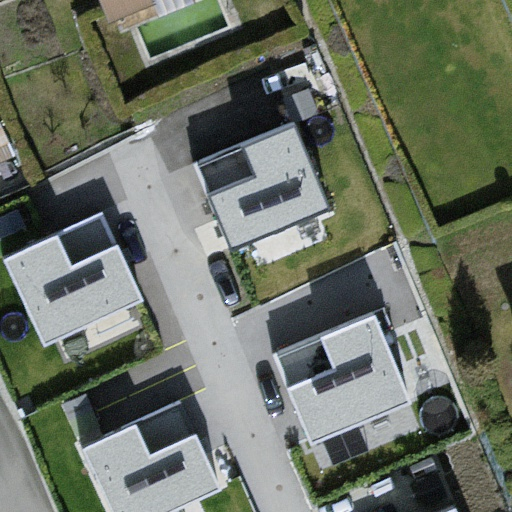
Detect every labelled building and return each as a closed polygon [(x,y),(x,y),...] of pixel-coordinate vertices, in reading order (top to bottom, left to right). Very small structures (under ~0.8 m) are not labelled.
[(102,0),(112,24),(179,0),(102,0)] [(289,117),(192,158),(230,248),(327,207),(289,117)] [(94,207),(0,251),(0,254),(41,340),(137,295),(94,207)] [(368,308),(270,349),(308,439),(406,398),(368,308)] [(171,397),(75,443),(108,511),(157,511),(213,485),(171,397)]
